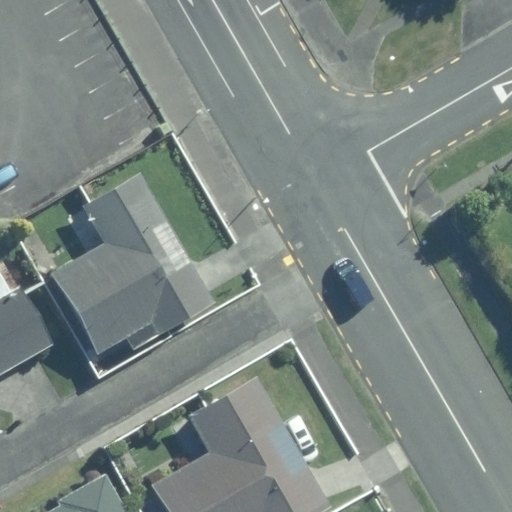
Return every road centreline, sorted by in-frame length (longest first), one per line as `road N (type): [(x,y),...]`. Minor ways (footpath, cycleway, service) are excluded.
road 1 (tertiary): [(506,511),(316,179)]
road 2 (residential): [(316,179),(511,68)]
road 3 (tertiary): [(316,179),(211,0)]
